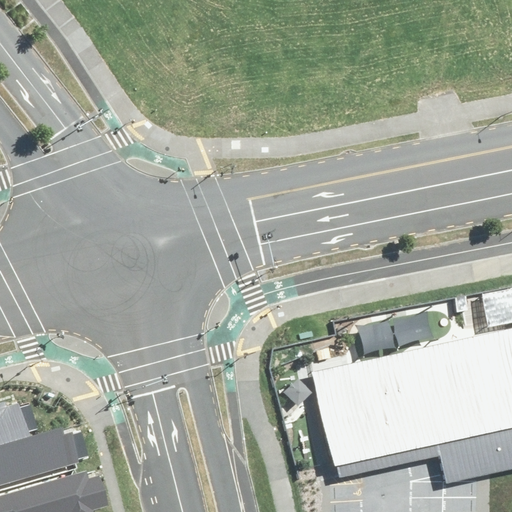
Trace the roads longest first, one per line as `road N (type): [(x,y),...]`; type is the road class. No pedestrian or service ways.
road 1 (tertiary): [(146,248),(256,218),(511,169)]
road 2 (residential): [(146,248),(188,344),(232,511)]
road 3 (residential): [(182,511),(143,356),(102,261)]
road 4 (tertiary): [(0,42),(146,248)]
road 5 (tertiary): [(102,261),(0,115)]
